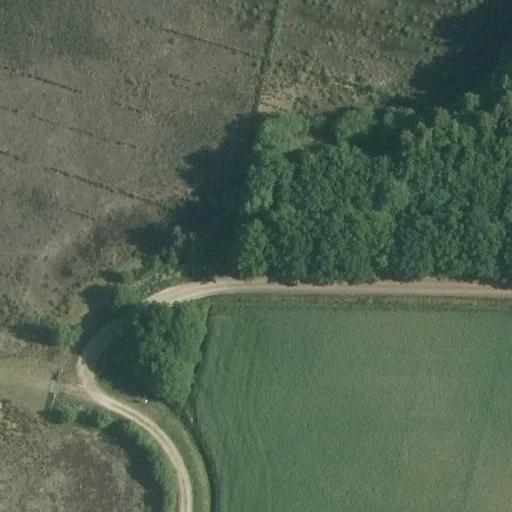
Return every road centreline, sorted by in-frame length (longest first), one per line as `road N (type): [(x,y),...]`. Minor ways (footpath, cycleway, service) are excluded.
road 1 (track): [(511,290),(193,285),(126,313),(99,339),(86,367),(90,398)]
road 2 (track): [(90,398),(153,430),(176,464),(186,511)]
